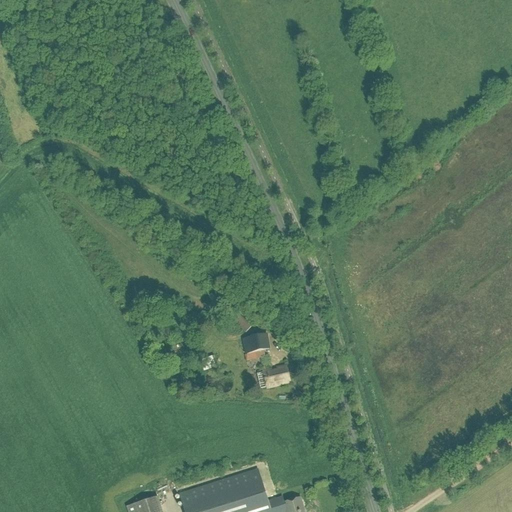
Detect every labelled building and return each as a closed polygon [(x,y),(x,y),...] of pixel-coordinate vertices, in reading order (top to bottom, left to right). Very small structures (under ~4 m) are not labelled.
[(265,358),(261,336),(242,340),(245,356),(254,354),(256,360),(265,358)] [(215,368),(212,357),(201,361),(204,371),(215,368)] [(290,383),(286,366),(263,372),(263,373),(258,374),(261,389),(266,387),(267,388),(290,383)] [(268,502),(258,470),(180,495),(185,511),(304,511),(300,499),(284,504),(283,497),(268,502)] [(162,511),(158,498),(127,508),(128,511),(162,511)]
